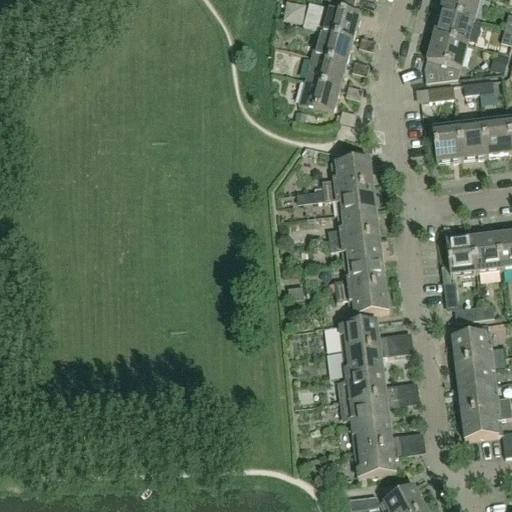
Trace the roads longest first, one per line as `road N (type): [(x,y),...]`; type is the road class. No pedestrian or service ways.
road 1 (residential): [(445,481),(406,249),(414,210)]
road 2 (residential): [(414,210),(397,172),(383,82),(405,0)]
